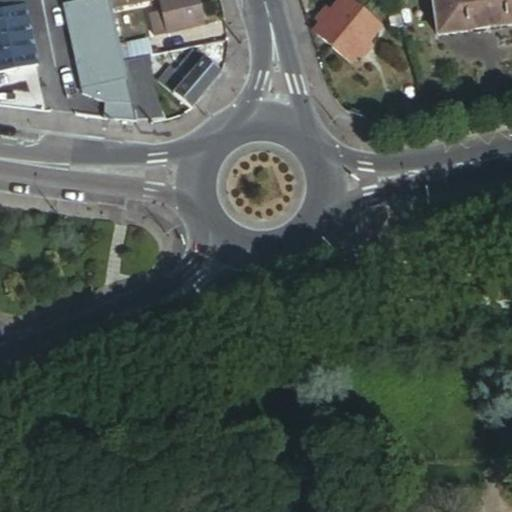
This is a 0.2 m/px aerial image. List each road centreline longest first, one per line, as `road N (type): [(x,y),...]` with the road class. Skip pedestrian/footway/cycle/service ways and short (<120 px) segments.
road 1 (residential): [(0,352),(195,274),(228,246)]
road 2 (tertiary): [(189,171),(0,156)]
road 3 (tertiary): [(511,152),(328,183)]
road 4 (tertiary): [(228,246),(286,246),(315,221),(328,183)]
